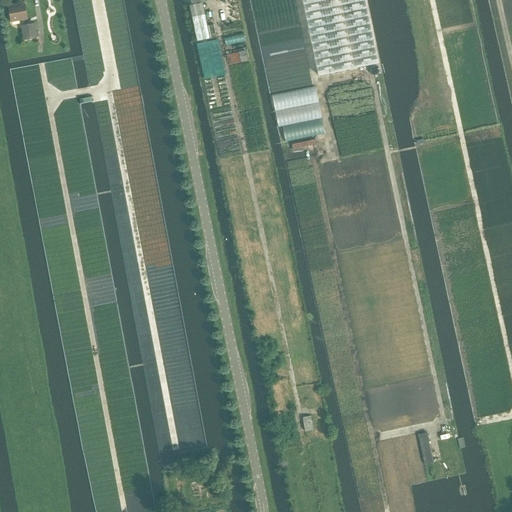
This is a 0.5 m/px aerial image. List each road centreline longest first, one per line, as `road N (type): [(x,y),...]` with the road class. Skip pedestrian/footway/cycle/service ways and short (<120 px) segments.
road 1 (track): [(133,511),(50,98),(113,86),(97,0)]
road 2 (unclassified): [(264,511),(160,0)]
road 3 (track): [(388,511),(319,150),(335,141),(316,80)]
road 4 (track): [(299,412),(212,0)]
